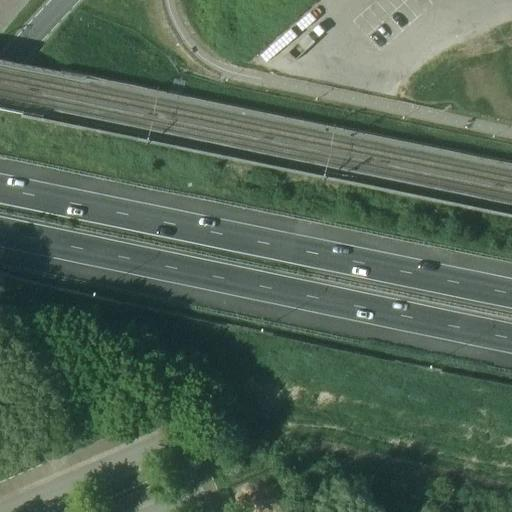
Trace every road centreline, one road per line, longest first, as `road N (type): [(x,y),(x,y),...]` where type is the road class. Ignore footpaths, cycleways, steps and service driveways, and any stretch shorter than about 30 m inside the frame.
road 1 (motorway): [(0,232),(511,340)]
road 2 (motorway): [(511,294),(0,189)]
